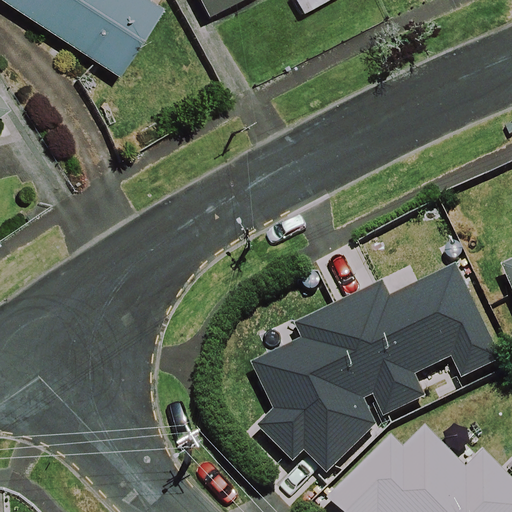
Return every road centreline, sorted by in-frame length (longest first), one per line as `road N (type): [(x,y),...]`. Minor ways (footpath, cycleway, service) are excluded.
road 1 (residential): [(6,350),(198,222),(511,68)]
road 2 (residential): [(171,511),(6,350)]
